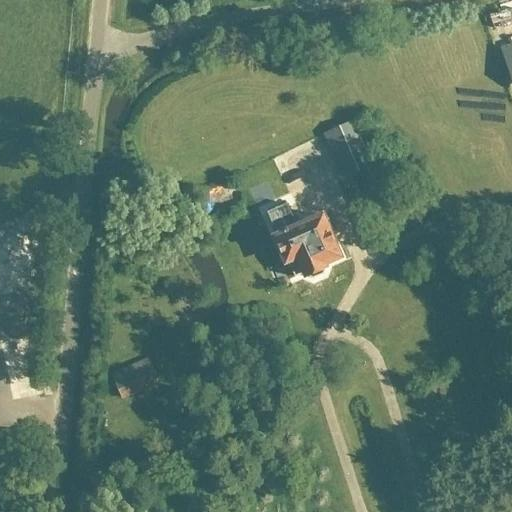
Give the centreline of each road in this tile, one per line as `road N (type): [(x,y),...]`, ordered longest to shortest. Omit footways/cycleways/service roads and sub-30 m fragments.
road 1 (unclassified): [(52,511),(95,61)]
road 2 (unclassified): [(95,61),(226,21),(370,0)]
